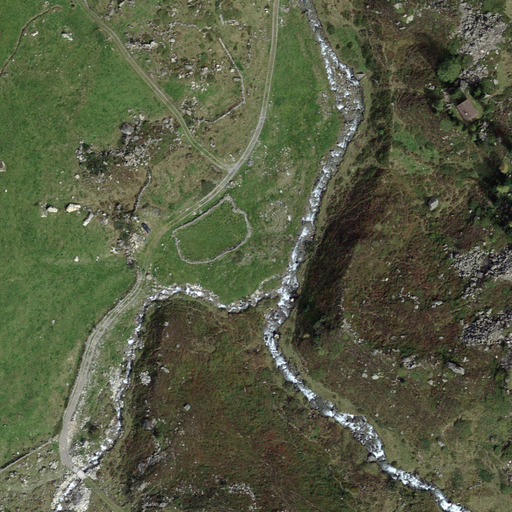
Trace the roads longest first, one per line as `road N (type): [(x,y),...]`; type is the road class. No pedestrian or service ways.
road 1 (track): [(279,0),(257,139),(230,177),(161,232),(142,287),(94,344),(62,435),(67,461),(120,511)]
road 2 (track): [(234,171),(188,136),(81,0)]
